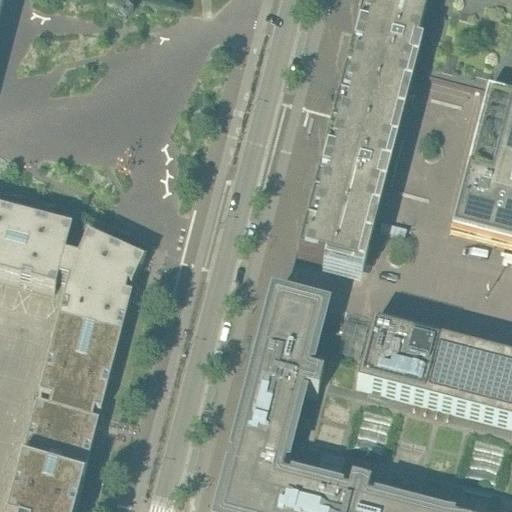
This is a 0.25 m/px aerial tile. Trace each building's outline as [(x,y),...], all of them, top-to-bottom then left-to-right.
[(363,0),(348,62),(408,78),(485,98),(510,0),(363,0)] [(487,98),(511,104),(511,0),(510,0),(485,98),(487,98)] [(348,62),(296,262),(356,277),(408,78),(348,62)] [(511,104),(487,98),(485,98),(449,238),(511,254),(511,104)] [(57,284),(62,285),(69,261),(63,259),(70,233),(0,215),(0,282),(54,296),(57,284)] [(379,235),(404,241),(406,233),(381,226),(379,235)] [(67,287),(52,345),(114,361),(129,305),(131,296),(132,293),(130,292),(142,266),(86,240),(76,263),(69,261),(62,285),(67,287)] [(392,511),(365,505),(369,491),(350,486),(346,500),(280,482),(303,396),(316,400),(322,381),(308,377),(309,374),(308,374),(324,316),(303,310),(272,301),(254,373),(253,374),(253,375),(253,376),(217,511),(392,511)] [(355,390),(511,430),(511,366),(371,330),(355,390)] [(34,414),(19,472),(82,488),(94,439),(100,418),(100,416),(114,361),(52,345),(37,404),(49,407),(46,417),(34,414)] [(75,511),(82,488),(19,472),(8,511),(75,511)]
